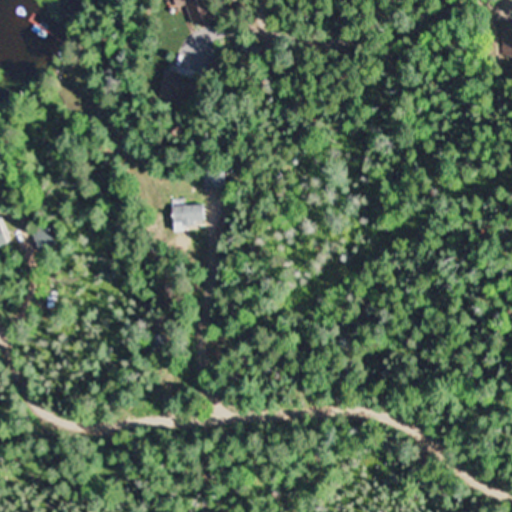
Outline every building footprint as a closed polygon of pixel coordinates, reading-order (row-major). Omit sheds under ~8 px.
[(198,9),(197,0),(182,0),(184,10),(198,9)] [(187,93),(186,76),(172,76),(173,94),(187,93)] [(169,223),(204,223),(204,204),(169,204),(169,223)] [(1,220),(0,219),(0,246),(9,243),(1,220)] [(46,251),(56,243),(41,224),(31,232),(46,251)]
